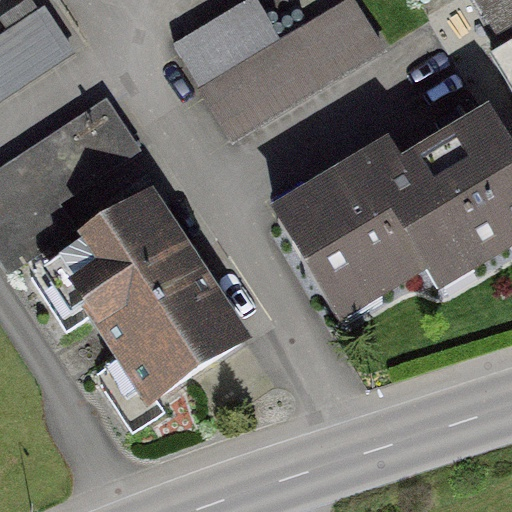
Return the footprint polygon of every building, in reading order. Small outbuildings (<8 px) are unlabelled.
[(511,0),(474,0),(504,50),(489,59),(511,98),(511,0)] [(348,2),(196,93),(226,143),(378,52),(348,2)] [(0,104),(72,58),(40,10),(0,36),(0,104)] [(0,242),(133,154),(104,110),(0,179),(0,242)] [(511,171),(485,127),(399,178),(386,158),(274,224),(329,317),(370,293),(373,298),(420,270),(429,286),(462,267),(465,272),(505,248),(502,243),(511,236),(511,171)] [(237,345),(145,205),(55,265),(147,405),(237,345)]
